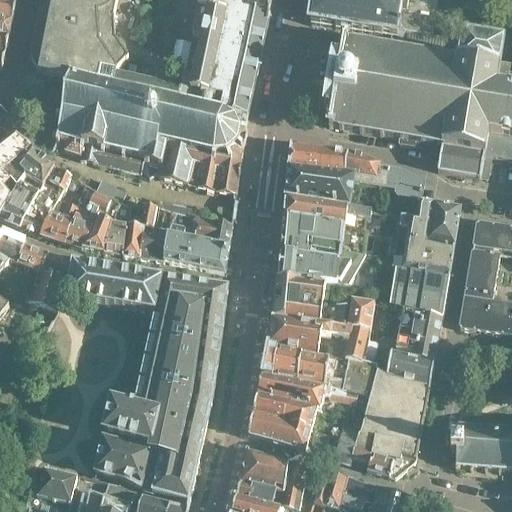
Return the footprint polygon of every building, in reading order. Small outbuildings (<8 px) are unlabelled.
[(42,0),(30,65),(32,65),(40,78),(40,79),(67,85),(67,83),(69,83),(70,79),(177,104),(183,77),(193,80),(196,69),(194,68),(191,67),(190,64),(192,55),(195,54),(196,53),(198,53),(199,54),(202,40),(193,38),(201,0),(42,0)] [(248,119),(273,0),(201,0),(193,38),(202,40),(199,54),(198,53),(196,53),(195,54),(192,55),(190,64),(191,67),(194,68),(196,69),(193,80),(183,77),(177,104),(224,114),(248,119)] [(314,0),(311,27),(336,30),(336,31),(352,33),(352,37),(376,41),(376,40),(390,42),(389,49),(456,60),(459,43),(432,38),(436,21),(401,16),(403,0),(314,0)] [(0,21),(12,23),(15,4),(0,2),(0,21)] [(0,38),(9,39),(12,23),(0,21),(0,38)] [(329,125),(329,129),(339,131),(339,132),(342,132),(342,131),(359,134),(359,135),(362,136),(362,135),(380,138),(379,139),(382,139),(382,138),(400,141),(400,147),(423,151),(424,145),(442,148),(442,149),(438,175),(488,183),(491,160),(511,163),(511,79),(509,79),(511,68),(501,65),(505,36),(462,29),(459,43),(456,60),(389,49),(354,42),(354,43),(351,43),(351,42),(344,41),(343,48),(343,49),(342,57),(341,57),(341,60),(334,59),(332,69),(325,109),(332,110),(332,114),(331,122),(330,122),(330,125),(329,125)] [(0,38),(0,55),(5,56),(9,39),(0,38)] [(51,141),(56,142),(55,146),(57,146),(55,152),(57,153),(57,152),(81,160),(80,164),(98,168),(141,178),(144,166),(162,170),(159,182),(188,188),(217,195),(237,198),(243,149),(244,149),(244,148),(245,148),(245,146),(244,146),(246,138),(247,136),(246,136),(247,132),(246,132),(241,133),(236,121),(224,114),(177,104),(70,79),(69,86),(68,86),(60,120),(54,119),(53,123),(60,125),(57,138),(52,138),(51,141)] [(14,137),(0,147),(0,171),(3,176),(13,168),(33,152),(14,137)] [(290,169),(290,171),(356,179),(356,180),(377,183),(380,172),(380,168),(362,159),(339,156),(307,152),(307,151),(292,149),(291,151),(292,151),(292,156),(291,156),(291,157),(290,169)] [(33,152),(13,168),(24,178),(28,181),(43,190),(47,183),(55,169),(48,164),(33,152)] [(13,168),(3,176),(11,184),(17,192),(20,187),(22,188),(28,181),(24,178),(13,168)] [(55,169),(47,183),(54,186),(61,171),(56,168),(55,169)] [(0,171),(0,219),(12,201),(11,200),(4,190),(11,184),(3,176),(0,171)] [(61,171),(54,186),(54,187),(64,194),(71,178),(61,171)] [(290,171),(286,202),(348,211),(350,211),(363,213),(367,190),(385,193),(388,174),(380,172),(377,183),(356,180),(356,179),(290,171)] [(388,174),(385,193),(395,194),(395,197),(398,200),(417,204),(417,203),(421,204),(424,187),(400,176),(388,174)] [(121,208),(126,197),(102,184),(96,196),(108,202),(121,208)] [(12,201),(0,219),(0,222),(20,231),(40,197),(22,188),(20,187),(17,192),(11,200),(12,201)] [(40,197),(20,231),(41,238),(52,216),(64,194),(54,187),(47,202),(40,197)] [(108,202),(96,196),(89,209),(94,211),(99,213),(107,217),(112,204),(108,202)] [(284,221),(345,231),(347,220),(370,224),(372,215),(348,211),(286,202),(286,204),(287,204),(285,221),(284,221)] [(52,216),(41,238),(66,246),(73,224),(76,217),(77,218),(79,212),(74,210),(67,207),(59,204),(52,216)] [(401,218),(399,230),(408,231),(406,244),(427,248),(427,246),(454,251),(460,213),(419,206),(418,211),(417,210),(416,219),(401,218)] [(196,213),(164,207),(162,215),(165,216),(174,218),(194,221),(196,213)] [(127,231),(123,260),(141,263),(145,232),(153,234),(157,212),(145,210),(142,227),(138,226),(138,231),(126,229),(126,230),(127,231)] [(73,224),(66,246),(82,253),(98,220),(99,218),(97,216),(99,213),(94,211),(89,222),(76,217),(73,224)] [(145,232),(141,263),(164,266),(167,239),(174,218),(165,216),(159,235),(145,232)] [(174,218),(167,239),(229,252),(233,231),(196,221),(194,221),(174,218)] [(98,220),(82,253),(84,253),(105,256),(112,228),(114,228),(114,227),(98,220)] [(281,256),(281,257),(339,264),(361,266),(361,263),(365,235),(345,231),(284,221),(284,225),(285,225),(283,240),(282,241),(282,242),(283,243),(282,255),(281,256)] [(477,226),(472,255),(493,258),(496,229),(477,226)] [(112,228),(105,256),(117,258),(117,259),(118,259),(118,258),(122,259),(122,260),(123,260),(127,231),(126,230),(114,228),(112,228)] [(511,231),(496,229),(493,258),(500,259),(500,260),(511,261),(511,231)] [(167,239),(164,266),(226,277),(229,252),(167,239)] [(0,245),(0,260),(9,265),(18,268),(25,248),(4,240),(0,245)] [(395,261),(393,272),(448,280),(449,280),(454,251),(427,246),(427,248),(406,244),(403,262),(395,261)] [(25,248),(18,268),(39,275),(39,276),(41,276),(42,276),(49,257),(25,248)] [(472,255),(469,276),(502,282),(503,274),(498,273),(500,260),(500,259),(493,258),(472,255)] [(49,257),(42,276),(67,284),(72,265),(49,257)] [(278,281),(325,287),(337,288),(357,291),(361,266),(339,264),(281,257),(278,281)] [(0,277),(9,265),(0,260),(0,277)] [(73,268),(72,273),(68,302),(154,316),(154,317),(156,317),(164,282),(160,281),(160,282),(135,278),(132,277),(132,278),(102,273),(102,272),(100,272),(100,273),(75,269),(75,268),(73,268)] [(448,280),(393,272),(390,292),(446,299),(448,280)] [(41,276),(39,276),(28,305),(58,316),(67,284),(42,276),(41,276)] [(469,276),(465,301),(493,306),(496,286),(501,287),(502,282),(469,276)] [(325,287),(278,281),(274,320),(320,327),(348,331),(351,310),(323,305),(325,287)] [(131,408),(131,409),(162,417),(161,422),(173,425),(164,459),(160,458),(157,473),(152,496),(169,500),(169,501),(173,502),(173,501),(188,505),(188,506),(190,506),(194,493),(201,454),(202,454),(214,396),(217,372),(218,372),(221,347),(222,340),(228,292),(164,282),(156,317),(154,317),(134,408),(131,408)] [(446,299),(390,292),(388,310),(403,312),(442,321),(446,299)] [(493,306),(465,301),(459,333),(474,335),(474,334),(488,336),(493,306)] [(0,321),(9,309),(0,302),(0,321)] [(352,303),(351,310),(348,331),(352,332),(352,335),(369,338),(374,307),(352,303)] [(511,308),(493,306),(488,336),(511,339),(511,308)] [(442,321),(403,313),(399,332),(439,339),(442,321)] [(78,317),(45,447),(70,454),(91,372),(116,379),(129,330),(78,317)] [(320,327),(274,320),(270,352),(317,360),(321,339),(332,340),(332,337),(351,340),(352,335),(352,332),(348,331),(320,327)] [(439,339),(399,332),(395,352),(413,355),(412,361),(430,366),(431,364),(434,365),(439,339)] [(352,335),(351,340),(347,363),(349,364),(363,366),(364,366),(369,341),(369,338),(352,335)] [(0,351),(0,361),(24,380),(45,341),(37,337),(21,367),(0,351)] [(270,352),(264,381),(273,382),(273,381),(297,386),(342,395),(342,396),(358,399),(370,402),(377,373),(378,369),(363,366),(349,364),(348,365),(329,362),(317,360),(270,352)] [(430,366),(412,361),(390,356),(386,378),(404,386),(429,392),(434,365),(431,364),(430,366)] [(386,378),(377,373),(370,402),(360,437),(359,437),(355,449),(356,449),(355,452),(372,457),(372,459),(394,463),(400,465),(401,458),(416,463),(422,433),(429,392),(404,386),(386,378)] [(264,381),(260,399),(318,414),(321,414),(321,412),(322,412),(324,399),(330,400),(329,403),(355,409),(358,399),(342,396),(342,395),(297,386),(273,381),(273,382),(264,381)] [(318,414),(260,399),(255,417),(312,434),(312,433),(318,414)] [(112,406),(104,439),(153,451),(161,422),(162,417),(131,409),(131,410),(112,406)] [(255,417),(250,440),(304,455),(306,451),(307,452),(312,434),(255,417)] [(344,431),(334,464),(351,469),(352,464),(353,461),(352,460),(354,453),(355,453),(355,452),(356,449),(355,449),(359,437),(360,437),(365,420),(356,418),(351,433),(344,431)] [(153,451),(104,439),(96,476),(104,478),(104,479),(114,482),(115,480),(126,483),(142,492),(143,491),(142,490),(148,470),(157,473),(160,458),(164,459),(173,425),(161,422),(153,451)] [(450,452),(450,455),(454,456),(454,458),(456,458),(455,468),(453,468),(453,470),(455,470),(455,472),(457,472),(457,470),(470,471),(470,474),(472,474),(472,472),(484,473),(484,475),(487,475),(487,473),(498,474),(498,476),(500,476),(500,474),(511,475),(511,477),(511,431),(502,431),(502,428),(500,428),(500,430),(488,430),(488,427),(486,427),(486,429),(474,429),(474,426),(472,426),(471,429),(459,428),(459,426),(458,426),(457,428),(455,428),(455,430),(457,430),(457,440),(455,440),(455,442),(451,442),(451,446),(453,447),(452,451),(452,452),(450,452)] [(329,440),(314,436),(311,447),(326,451),(329,440)] [(353,461),(352,464),(354,464),(354,463),(367,467),(367,468),(369,468),(372,459),(372,457),(355,452),(355,453),(354,453),(352,460),(353,461)] [(244,475),(241,487),(276,496),(284,497),(289,466),(248,455),(245,469),(244,469),(243,475),(244,475)] [(369,468),(368,474),(395,482),(415,466),(416,463),(401,458),(400,465),(394,463),(372,459),(369,468)] [(289,466),(284,497),(282,510),(286,511),(299,511),(307,474),(306,474),(307,471),(289,466)] [(143,491),(142,492),(147,494),(152,496),(157,473),(148,470),(142,490),(143,491)] [(44,471),(37,498),(52,502),(52,504),(55,504),(57,503),(70,506),(70,507),(78,479),(44,471)] [(313,506),(322,510),(323,510),(333,477),(324,474),(323,479),(313,506)] [(333,477),(323,510),(324,509),(333,511),(339,511),(344,500),(343,500),(348,482),(333,477)] [(343,500),(344,500),(365,507),(371,509),(376,491),(348,482),(343,500)] [(88,505),(87,511),(88,511),(128,511),(130,508),(132,502),(135,496),(131,495),(121,490),(109,487),(105,496),(104,500),(96,498),(90,496),(88,505)] [(241,487),(238,501),(272,510),(276,496),(241,487)] [(413,511),(416,504),(376,491),(371,509),(370,511),(413,511)] [(145,500),(141,511),(189,511),(188,511),(187,511),(185,511),(165,506),(152,502),(145,500)] [(363,511),(365,507),(344,500),(339,511),(363,511)] [(281,511),(272,510),(238,501),(237,502),(236,503),(237,503),(234,511),(281,511)]
